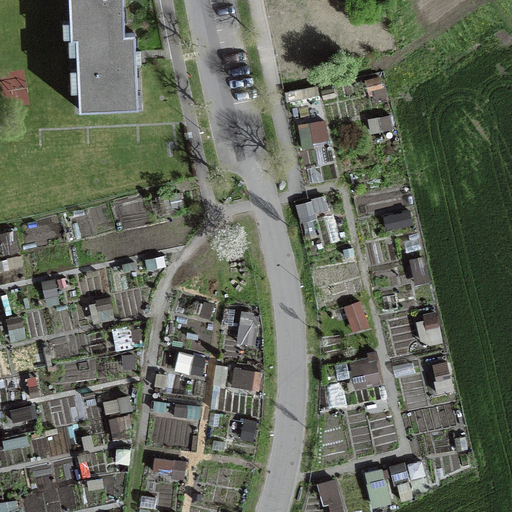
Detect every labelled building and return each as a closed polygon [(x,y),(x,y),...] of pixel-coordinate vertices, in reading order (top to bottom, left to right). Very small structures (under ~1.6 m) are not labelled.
[(69,0),(72,38),(77,37),(124,35),(124,33),(122,0),(69,0)] [(296,0),(308,62),(358,52),(347,0),(296,0)] [(124,35),(77,37),(80,109),(138,106),(136,64),(134,33),(124,33),(124,35)] [(328,115),(298,120),(302,145),(332,140),(328,115)] [(443,338),(440,316),(426,319),(429,340),(443,338)] [(349,354),(354,385),(385,380),(380,350),(349,354)] [(261,385),(262,366),(233,364),(232,384),(261,385)] [(156,452),(152,463),(182,475),(186,464),(156,452)] [(324,482),(328,511),(344,511),(339,480),(324,482)]
